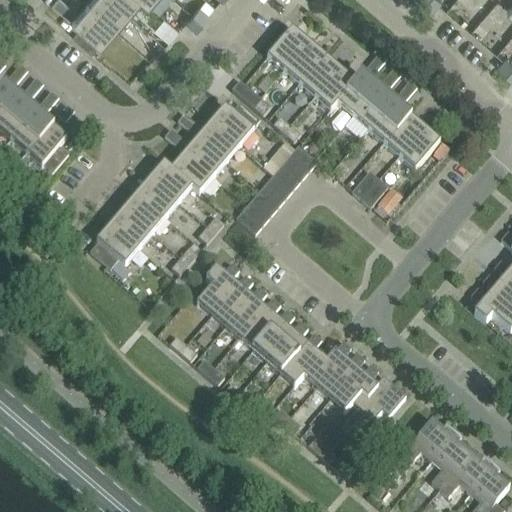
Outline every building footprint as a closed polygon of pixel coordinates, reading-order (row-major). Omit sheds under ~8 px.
[(62,0),(56,0),(52,5),(63,14),(69,6),(62,0)] [(115,30),(128,14),(111,0),(90,0),(86,5),(115,30)] [(111,0),(128,14),(140,0),(111,0)] [(439,0),(428,0),(424,5),(432,12),(441,2),(439,0)] [(511,13),(511,0),(503,0),(510,5),(507,9),(511,13)] [(101,46),(115,30),(86,5),(72,22),(80,29),(72,38),(92,54),(99,45),(101,46)] [(210,16),(209,15),(200,7),(193,15),(203,24),(210,16)] [(197,32),(203,24),(193,15),(186,23),(197,32)] [(171,39),(177,27),(161,19),(155,31),(171,39)] [(283,74),(307,46),(291,32),(266,60),(283,74)] [(298,88),(323,59),(307,46),(283,74),(298,88)] [(374,78),(385,65),(377,58),(366,71),(374,78)] [(505,75),(511,67),(511,62),(506,58),(497,68),(505,75)] [(314,101),(338,72),(323,59),(298,88),(314,101)] [(16,88),(27,75),(20,68),(8,81),(16,88)] [(354,86),(354,85),(338,72),(314,101),(330,115),(337,107),(336,107),(354,86)] [(389,91),(401,78),(393,72),(382,85),(389,91)] [(352,120),(376,91),(360,78),(354,85),(354,86),(336,107),(337,107),(352,120)] [(32,101),(43,88),(36,82),(24,95),(32,101)] [(259,101),(243,88),(239,84),(231,93),(246,106),(251,111),(259,101)] [(405,105),(416,92),(416,91),(409,85),(397,98),(405,105)] [(0,123),(19,101),(7,91),(2,87),(0,90),(0,123)] [(367,133),(392,105),(376,91),(352,120),(367,133)] [(47,114),(58,101),(51,95),(40,108),(47,114)] [(34,115),(24,106),(19,101),(0,123),(0,135),(10,144),(34,115)] [(262,120),(269,110),(259,101),(251,111),(262,120)] [(383,147),(407,118),(392,105),(367,133),(383,147)] [(211,125),(240,149),(253,134),(252,133),(260,124),(239,107),(231,116),(224,110),(211,125)] [(65,125),(74,115),(67,108),(58,119),(65,125)] [(50,128),(41,120),(34,115),(10,144),(25,157),(50,128)] [(184,117),(177,125),(188,134),(194,126),(184,117)] [(398,160),(423,131),(407,118),(383,147),(398,160)] [(282,138),(289,130),(279,121),(272,129),(282,138)] [(226,166),(240,149),(211,125),(197,141),(226,166)] [(66,142),(58,135),(50,128),(25,157),(41,171),(42,169),(52,177),(68,158),(59,150),(66,142)] [(293,146),(300,138),(289,130),(282,138),(293,146)] [(423,131),(398,160),(415,174),(439,145),(423,131)] [(171,133),(164,140),(175,149),(181,142),(171,133)] [(212,182),(226,166),(197,141),(183,158),(212,182)] [(282,168),(290,158),(293,155),(284,147),(262,172),(271,180),(274,177),(282,168)] [(317,166),(302,153),(298,149),(290,158),(309,175),(317,166)] [(199,198),(212,182),(183,158),(171,172),(170,173),(192,191),(191,191),(199,198)] [(301,184),(309,175),(290,158),(282,168),(301,184)] [(170,173),(171,172),(163,166),(149,182),(178,207),(186,213),(199,198),(191,191),(192,191),(170,173)] [(293,193),(301,184),(282,168),(274,177),(293,193)] [(360,204),(378,183),(369,175),(351,196),(360,204)] [(286,202),(293,193),(274,177),(271,180),(266,186),(286,202)] [(164,223),(178,207),(149,182),(136,198),(164,223)] [(370,212),(370,211),(387,191),(378,183),(360,204),(370,212)] [(278,212),(286,202),(266,186),(258,195),(278,212)] [(387,217),(401,200),(391,192),(378,209),(387,217)] [(270,221),(278,212),(258,195),(251,204),(270,221)] [(150,239),(164,223),(136,198),(121,215),(150,239)] [(262,230),(270,221),(251,204),(243,213),(262,230)] [(254,239),(262,230),(243,213),(235,223),(239,226),(254,239)] [(137,255),(150,239),(121,215),(108,231),(137,255)] [(214,238),(223,228),(214,221),(206,231),(214,238)] [(124,270),(137,255),(108,231),(96,245),(97,246),(89,256),(110,273),(118,264),(124,270)] [(205,248),(214,238),(206,231),(197,241),(205,248)] [(511,240),(507,236),(500,244),(511,253),(511,240)] [(196,259),(188,252),(179,263),(187,270),(196,259)] [(179,280),(187,270),(179,263),(170,273),(179,280)] [(511,270),(510,273),(500,265),(494,272),(504,281),(499,287),(508,296),(511,291),(511,270)] [(221,295),(230,284),(238,274),(231,268),(223,278),(215,272),(206,283),(213,289),(198,308),(212,320),(228,301),(221,295)] [(511,291),(508,296),(499,287),(489,279),(483,286),(493,294),(487,301),(497,309),(503,302),(511,310),(511,291)] [(235,306),(243,296),(252,286),(245,280),(237,290),(230,284),(221,295),(228,301),(212,320),(225,331),(242,312),(235,306)] [(248,318),(257,308),(266,298),(259,292),(250,302),(243,296),(235,306),(242,312),(225,331),(239,343),(255,324),(248,318)] [(497,309),(487,301),(477,293),(471,300),(481,308),(474,316),(485,325),(491,318),(510,334),(511,331),(511,310),(503,302),(497,309)] [(262,330),(271,319),(279,309),(272,303),(263,313),(257,308),(248,318),(255,324),(239,343),(253,355),(269,336),(262,330)] [(276,341),(284,331),(293,321),(286,315),(277,325),(271,319),(262,330),(269,336),(253,355),(266,366),(283,347),(276,341)] [(289,353),(298,343),(307,332),(300,326),(291,337),(284,331),(276,341),(283,347),(266,366),(280,378),(296,359),(289,353)] [(303,380),(319,360),(312,354),(320,344),(313,338),(305,348),(298,343),(289,353),(296,359),(280,378),(294,390),(303,380)] [(179,357),(186,349),(176,341),(169,349),(179,357)] [(339,378),(348,368),(341,362),(350,352),(342,346),(325,365),(319,360),(303,380),(316,391),(332,372),(339,378)] [(189,366),(190,365),(196,358),(186,349),(179,357),(189,366)] [(353,390),(361,379),(355,374),(363,364),(356,358),(348,368),(339,378),(332,372),(316,391),(329,403),(346,383),(353,390)] [(207,381),(214,372),(203,364),(196,372),(207,381)] [(358,411),(375,391),(368,385),(377,376),(370,370),(361,379),(353,390),(346,383),(329,403),(344,416),(352,407),(358,411)] [(217,389),(218,389),(224,381),(214,372),(207,381),(217,389)] [(381,414),(387,420),(388,420),(405,401),(390,388),(387,390),(382,386),(384,383),(383,382),(375,391),(358,411),(372,424),(381,414)] [(234,404),(241,396),(231,387),(224,396),(234,404)] [(245,413),(245,412),(252,405),(241,396),(234,404),(245,413)] [(269,419),(259,411),(252,419),(262,428),(269,419)] [(283,430),(290,422),(280,413),(273,421),(283,430)] [(293,439),(294,438),(300,430),(290,422),(283,430),(293,439)] [(430,466),(452,440),(444,433),(443,435),(431,425),(394,468),(403,476),(420,457),(430,466)] [(439,494),(470,458),(459,448),(460,446),(452,440),(430,466),(441,474),(430,487),(439,494)] [(317,458),(324,450),(314,442),(307,450),(317,458)] [(328,468),(328,467),(335,460),(324,450),(317,458),(328,468)] [(469,498),(491,472),(483,466),(481,467),(470,458),(439,494),(448,501),(458,489),(469,498)] [(500,511),(495,507),(509,491),(497,481),(499,479),(491,472),(469,498),(479,507),(474,511),(500,511)]
